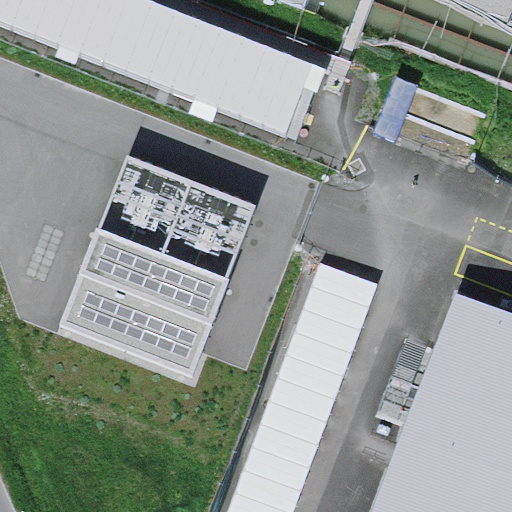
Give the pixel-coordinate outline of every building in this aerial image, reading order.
[(0,0),(0,15),(301,128),(328,56),(179,0),(0,0)] [(398,70),(379,122),(464,154),(483,102),(398,70)] [(128,145),(64,322),(195,369),(259,193),(128,145)] [(318,255),(232,511),(297,511),(378,275),(318,255)] [(371,511),(511,511),(511,315),(457,294),(371,511)]
